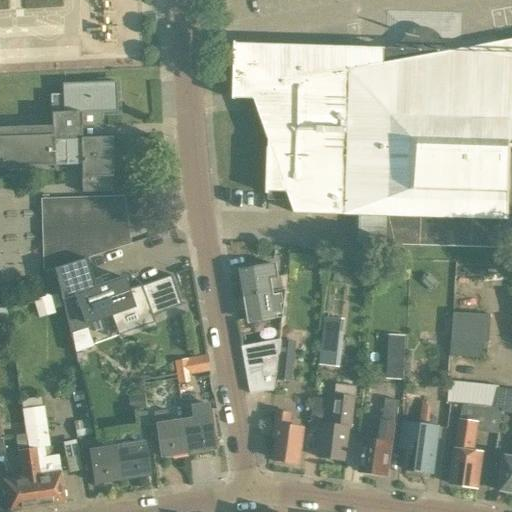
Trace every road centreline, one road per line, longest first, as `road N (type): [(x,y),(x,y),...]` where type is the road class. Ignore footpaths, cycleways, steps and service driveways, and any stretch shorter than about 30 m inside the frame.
road 1 (residential): [(252,490),(217,304),(186,0)]
road 2 (residential): [(410,511),(252,490)]
road 3 (residential): [(252,490),(116,511)]
